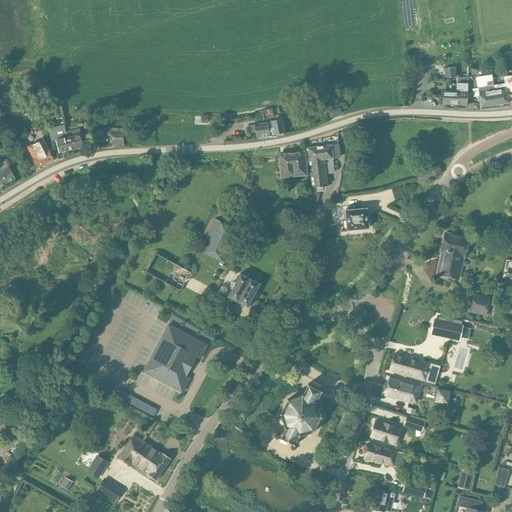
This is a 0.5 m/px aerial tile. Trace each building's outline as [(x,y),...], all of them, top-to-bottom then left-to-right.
[(511,90),(505,92),(504,84),(503,76),(492,78),(492,75),(476,77),(478,88),(479,95),(481,108),(509,103),(508,100),(511,99),(511,90)] [(511,90),(511,76),(503,77),(504,84),(505,92),(511,90)] [(443,91),(442,105),(467,106),(467,92),(467,84),(456,83),(456,92),(443,91)] [(272,109),(262,111),(264,123),(254,125),(256,139),(269,137),(268,133),(273,132),(274,135),(284,133),(281,120),(274,122),(272,109)] [(341,114),(340,109),(329,112),(331,117),(341,114)] [(66,132),(66,133),(64,125),(49,129),(52,143),(56,142),(59,153),(67,151),(65,139),(67,138),(66,132)] [(65,139),(67,151),(83,147),(80,134),(79,129),(66,132),(67,138),(65,139)] [(111,144),(111,146),(124,145),(124,129),(106,129),(106,136),(110,136),(111,137),(111,144)] [(27,161),(32,171),(38,168),(53,161),(49,152),(43,141),(28,147),(33,157),(27,161)] [(308,148),(312,187),(327,186),(324,159),(339,158),(337,145),(308,148)] [(305,152),(279,155),(281,178),(307,175),(305,152)] [(0,173),(0,188),(15,178),(11,172),(13,171),(7,160),(0,163),(0,167),(2,172),(0,173)] [(431,166),(435,177),(442,174),(438,163),(431,166)] [(425,169),(429,179),(435,177),(431,166),(425,169)] [(429,179),(425,169),(420,171),(424,182),(429,179)] [(424,182),(420,171),(415,174),(419,184),(424,182)] [(395,198),(404,196),(402,186),(393,188),(395,198)] [(332,194),(329,201),(342,204),(344,197),(332,194)] [(344,221),(342,223),(343,229),(345,231),(361,229),(363,231),(366,230),(368,229),(369,228),(367,209),(355,210),(355,206),(348,207),(348,211),(345,211),(346,221),(344,221)] [(219,220),(209,244),(226,251),(236,228),(219,220)] [(437,275),(458,279),(460,271),(458,271),(462,256),(465,257),(469,239),(445,233),(441,252),(445,252),(442,263),(440,263),(437,275)] [(147,273),(183,290),(192,271),(156,254),(147,273)] [(511,260),(506,260),(502,278),(506,278),(506,279),(511,279),(511,260)] [(247,307),(259,284),(240,274),(236,282),(232,283),(231,286),(232,290),(228,297),(247,307)] [(469,312),(486,316),(490,298),(473,294),(469,312)] [(459,340),(462,326),(434,320),(431,334),(459,340)] [(168,325),(143,371),(182,392),(189,379),(186,377),(196,357),(200,359),(207,345),(168,325)] [(395,354),(390,371),(425,381),(430,364),(395,354)] [(481,365),(471,362),(469,371),(479,373),(481,365)] [(389,378),(385,396),(412,403),(417,386),(389,378)] [(281,439),(294,445),(299,435),(314,431),(321,418),(316,403),(321,392),(308,385),(303,396),(288,400),(281,414),(286,430),(281,439)] [(450,404),(452,390),(438,388),(437,402),(450,404)] [(157,417),(160,411),(135,398),(132,404),(157,417)] [(407,415),(403,426),(422,432),(425,421),(407,415)] [(376,420),(371,437),(397,446),(403,429),(376,420)] [(137,467),(156,480),(170,459),(162,454),(134,435),(118,458),(129,465),(136,469),(137,467)] [(393,466),(404,469),(408,455),(397,452),(368,444),(364,458),(393,466)] [(98,479),(108,463),(96,456),(86,472),(98,479)] [(499,468),(495,485),(503,487),(508,471),(499,468)] [(461,470),(457,488),(469,491),(473,473),(461,470)] [(65,476),(60,485),(69,490),(74,481),(65,476)] [(96,492),(114,503),(123,490),(105,478),(96,492)] [(402,492),(423,498),(431,500),(434,490),(426,488),(426,487),(405,481),(402,492)] [(373,509),(384,511),(390,511),(395,494),(389,493),(377,490),(373,509)] [(465,511),(484,511),(479,511),(481,503),(459,497),(457,506),(467,508),(465,511)]
